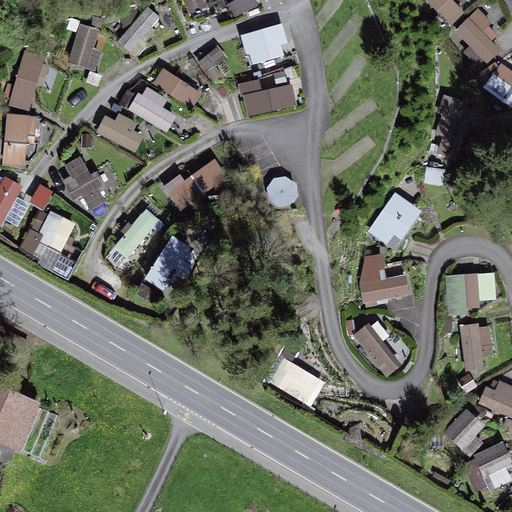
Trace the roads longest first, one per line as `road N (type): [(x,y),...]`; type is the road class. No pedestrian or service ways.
road 1 (primary): [(0,280),(395,511)]
road 2 (track): [(143,511),(197,395)]
